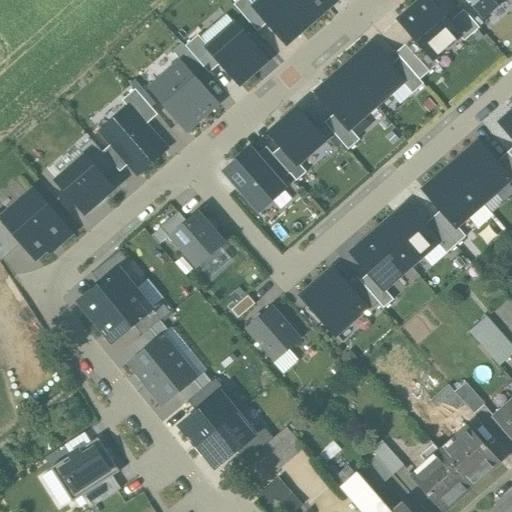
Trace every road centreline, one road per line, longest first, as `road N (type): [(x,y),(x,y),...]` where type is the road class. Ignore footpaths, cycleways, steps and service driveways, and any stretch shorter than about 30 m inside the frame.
road 1 (residential): [(221,511),(49,294),(53,280),(189,167)]
road 2 (residential): [(189,167),(268,262),(285,271),(511,83)]
road 3 (residential): [(189,167),(388,0)]
